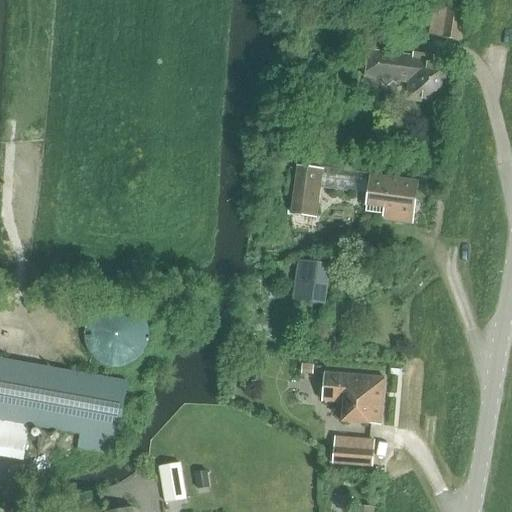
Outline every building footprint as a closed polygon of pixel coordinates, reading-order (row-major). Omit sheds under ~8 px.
[(428,36),(459,40),(464,10),(432,6),(428,36)] [(332,26),(344,27),(345,8),(333,7),(332,26)] [(386,87),(394,81),(408,83),(406,101),(446,106),(449,86),(455,87),(457,68),(433,65),(434,57),(412,54),(412,56),(368,50),(364,78),(381,80),(386,87)] [(298,168),(292,215),(316,219),(319,188),(368,195),(366,212),(383,215),(382,219),(412,223),(418,183),(371,177),(371,174),(322,168),(322,171),(298,168)] [(299,264),(298,274),(304,275),(300,299),(323,302),(328,268),(299,264)] [(148,341),(149,335),(148,329),(146,323),(143,317),(139,313),(134,309),(129,306),(123,304),(117,303),(110,304),(104,306),(99,309),(94,313),(90,317),(87,323),(85,329),(85,335),(85,341),(87,347),(90,353),(94,358),(99,362),(104,365),(110,367),(117,367),(123,367),(129,365),(135,362),(139,358),(143,353),(146,347),(148,341)] [(77,448),(105,453),(106,449),(113,450),(114,442),(117,442),(128,383),(0,359),(0,420),(29,426),(79,435),(77,448)] [(381,426),(384,378),(324,373),(322,402),(344,404),(342,423),(381,426)] [(334,447),(332,464),(373,467),(373,466),(374,450),(334,447)] [(172,451),(149,454),(150,464),(173,461),(172,451)] [(181,464),(159,468),(165,503),(187,500),(181,464)] [(209,488),(206,472),(195,473),(197,489),(209,488)]
